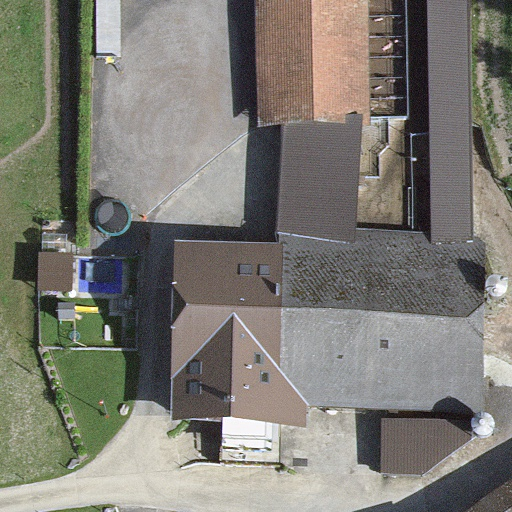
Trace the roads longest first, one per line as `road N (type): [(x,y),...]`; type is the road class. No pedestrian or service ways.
road 1 (track): [(250,511),(113,488),(0,502)]
road 2 (track): [(511,451),(450,490),(378,511)]
